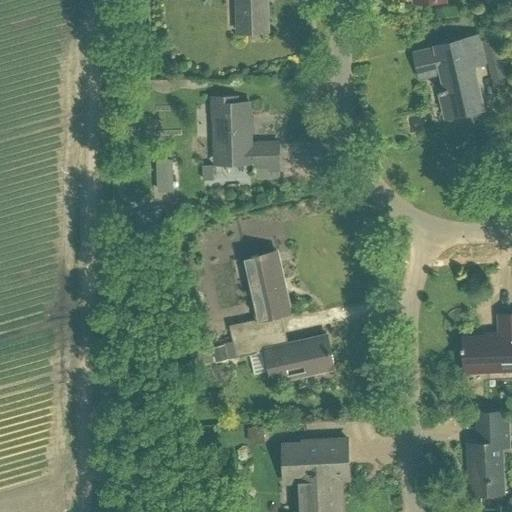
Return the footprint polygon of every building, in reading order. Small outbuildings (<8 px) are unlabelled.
[(236,0),(238,32),(268,31),(267,0),(236,0)] [(437,48),(414,53),(420,78),(443,72),(447,88),(440,90),(446,117),(481,109),(471,66),(485,62),(479,35),(436,45),(437,48)] [(278,143),(251,144),(249,103),(235,103),(235,97),(213,97),(215,161),(254,160),(254,165),(278,165),(278,143)] [(173,191),(173,159),(158,159),(158,191),(173,191)] [(278,165),(254,165),(254,179),(279,178),(278,165)] [(229,324),(233,341),(284,329),(281,315),(290,313),(276,250),(245,257),(259,319),(247,321),(229,324)] [(499,334),(463,336),(464,372),(511,369),(511,313),(498,314),(499,334)] [(288,344),(284,329),(233,341),(237,357),(254,353),(266,350),(272,381),(335,367),(328,335),(288,344)] [(509,446),(508,426),(508,410),(477,411),(479,443),(468,443),(469,470),(471,470),(471,494),(504,492),(502,447),(509,446)] [(266,443),(265,425),(249,426),(250,444),(266,443)] [(348,438),(304,440),(304,443),(284,443),(286,481),(296,480),(297,511),(342,511),(341,479),(349,479),(348,438)]
